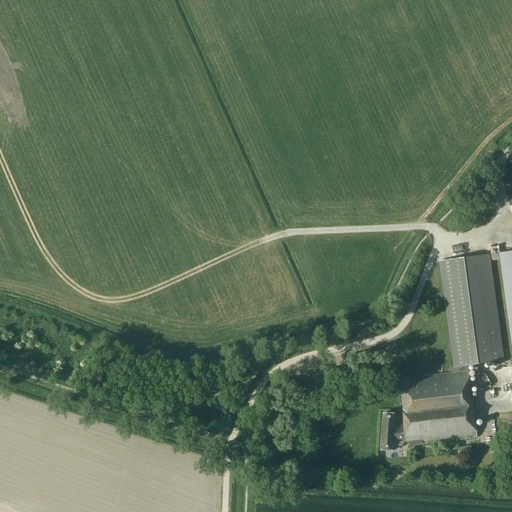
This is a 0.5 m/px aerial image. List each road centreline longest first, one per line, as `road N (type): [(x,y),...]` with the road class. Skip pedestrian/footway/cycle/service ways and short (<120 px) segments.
road 1 (track): [(224,511),(227,449),(263,382),(300,357),(394,334),(444,239)]
road 2 (track): [(259,242),(288,232),(426,227),(444,239),(511,240)]
